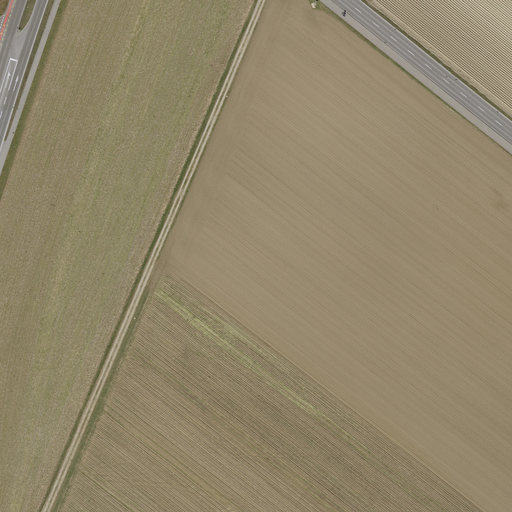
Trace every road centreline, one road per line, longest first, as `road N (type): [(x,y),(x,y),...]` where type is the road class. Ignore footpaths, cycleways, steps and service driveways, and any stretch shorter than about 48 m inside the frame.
road 1 (track): [(47,511),(262,0)]
road 2 (secondary): [(346,0),(511,132)]
